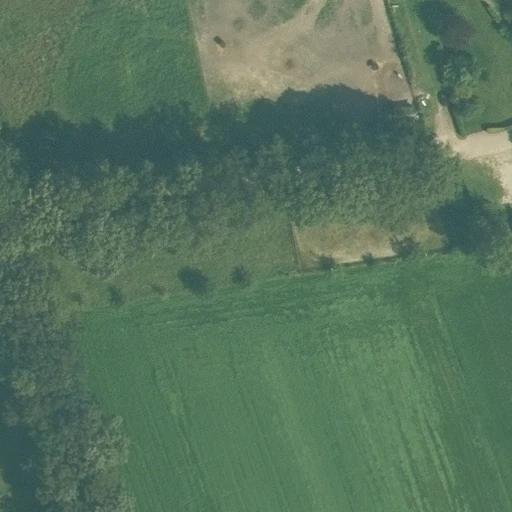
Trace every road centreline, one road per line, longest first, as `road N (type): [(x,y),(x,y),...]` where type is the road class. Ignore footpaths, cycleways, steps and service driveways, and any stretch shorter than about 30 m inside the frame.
road 1 (track): [(0,215),(511,136)]
road 2 (unclassified): [(91,511),(0,246)]
